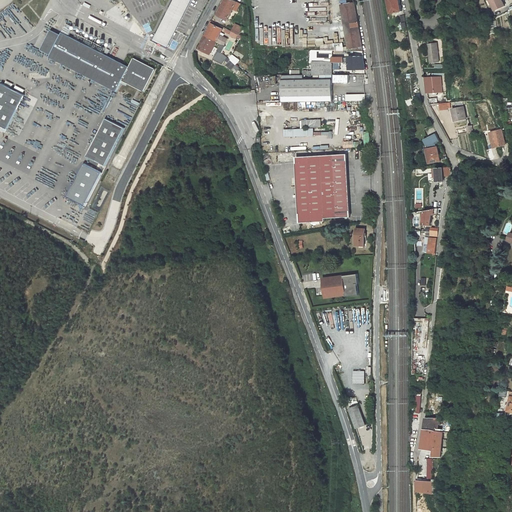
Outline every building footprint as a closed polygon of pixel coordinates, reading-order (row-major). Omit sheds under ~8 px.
[(225,0),(218,15),(228,20),(238,2),(234,0),(225,0)] [(348,46),(349,50),(364,50),(355,0),(346,0),(343,0),(344,4),(341,4),(348,46)] [(388,0),(391,13),(402,11),(400,0),(388,0)] [(488,2),(490,7),(492,6),(495,12),(505,7),(501,0),(489,0),(490,0),(488,2)] [(324,12),(324,17),(332,17),(331,7),(308,7),(308,12),(324,12)] [(213,24),(208,36),(215,41),(217,41),(221,44),(225,45),(228,39),(219,34),(222,29),(213,24)] [(232,30),(240,33),(243,27),(236,24),(232,30)] [(240,33),(240,34),(250,39),(249,30),(243,27),(240,33)] [(45,46),(49,48),(56,36),(59,38),(61,34),(53,30),(45,46)] [(129,65),(63,30),(61,34),(59,38),(52,50),(50,54),(117,89),(123,77),(145,89),(155,69),(133,58),(129,65)] [(232,30),(230,35),(237,39),(239,34),(232,30)] [(52,50),(59,38),(56,36),(49,48),(52,50)] [(215,41),(208,36),(201,49),(209,53),(213,46),(215,41)] [(428,44),(431,62),(439,61),(437,43),(428,44)] [(225,45),(221,44),(217,51),(223,53),(226,46),(225,45)] [(313,75),(333,75),(333,65),(349,65),(349,69),(367,69),(365,56),(349,56),(349,62),(345,61),(345,57),(333,57),(334,50),(332,50),(326,50),(321,50),(311,50),(310,57),(314,57),(314,61),(313,61),(313,70),(304,70),(304,75),(313,75)] [(217,51),(213,58),(223,63),(227,57),(223,53),(217,51)] [(236,65),(230,60),(226,65),(231,70),(236,65)] [(340,74),(340,83),(350,83),(350,74),(340,74)] [(426,75),(428,93),(443,92),(442,76),(434,77),(434,74),(426,75)] [(333,95),(333,80),(313,80),(283,80),(283,95),(333,95)] [(3,83),(0,88),(0,124),(8,129),(25,95),(3,83)] [(139,102),(122,93),(117,104),(133,113),(139,102)] [(465,119),(463,107),(453,109),(456,121),(465,119)] [(107,118),(87,156),(106,166),(126,128),(107,118)] [(490,133),(494,148),(502,146),(500,141),(504,140),(502,130),(490,133)] [(428,147),(441,141),(437,133),(424,139),(428,147)] [(0,148),(0,161),(30,175),(41,152),(6,136),(0,148)] [(438,147),(428,149),(429,159),(430,159),(431,163),(441,161),(438,147)] [(349,153),(298,156),(302,222),(327,221),(327,218),(352,216),(349,153)] [(68,197),(87,205),(102,172),(84,163),(68,197)] [(451,167),(436,167),(437,182),(445,181),(444,172),(451,171),(451,167)] [(424,210),(423,224),(431,225),(432,214),(438,215),(438,210),(440,210),(440,207),(436,208),(424,210)] [(357,229),(356,245),(365,246),(366,229),(357,229)] [(438,238),(430,237),(428,252),(436,253),(436,249),(438,238)] [(345,275),(325,278),(327,297),(347,295),(345,275)] [(366,383),(366,370),(354,370),(354,383),(366,383)] [(373,390),(353,389),(353,398),(373,398),(373,390)] [(359,405),(350,408),(350,409),(357,428),(367,425),(359,405)] [(421,448),(429,449),(430,445),(432,429),(433,429),(433,426),(438,427),(439,417),(426,417),(421,448)] [(432,429),(430,445),(434,447),(439,431),(443,432),(444,424),(441,423),(442,417),(439,417),(438,427),(433,426),(433,429),(432,429)] [(434,447),(433,456),(440,456),(443,432),(439,431),(434,447)] [(423,491),(434,494),(433,484),(417,482),(417,490),(423,491)] [(423,491),(417,490),(417,506),(417,511),(426,511),(426,506),(423,491)]
